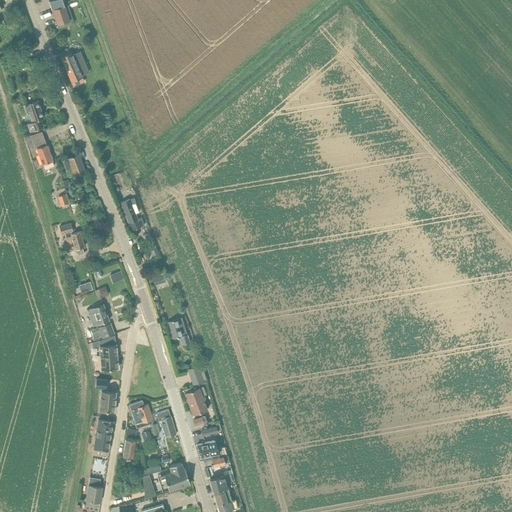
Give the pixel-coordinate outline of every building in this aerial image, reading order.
[(69,21),(62,0),(53,0),(49,1),(52,10),(53,10),(58,25),(69,21)] [(80,51),(72,54),(71,53),(61,57),(73,86),(84,82),(82,78),(81,74),(88,71),(80,51)] [(21,54),(9,58),(12,66),(24,62),(21,54)] [(28,104),(24,105),(27,115),(26,115),(27,118),(31,117),(33,121),(27,123),(29,131),(31,130),(33,130),(43,127),(40,119),(43,118),(37,100),(34,101),(28,104)] [(42,132),(33,135),(32,136),(42,165),(53,161),(42,132)] [(62,160),(66,171),(71,169),(74,175),(86,171),(78,153),(62,160)] [(130,223),(133,230),(145,225),(134,197),(120,202),(129,224),(130,223)] [(70,223),(59,227),(62,235),(64,234),(66,238),(70,251),(76,249),(78,255),(84,254),(82,247),(85,247),(80,231),(72,234),(71,231),(73,231),(75,230),(73,223),(70,224),(70,223)] [(79,281),(91,279),(89,271),(77,274),(79,281)] [(89,280),(77,284),(80,293),(92,289),(89,280)] [(105,286),(98,289),(102,297),(108,295),(105,286)] [(89,330),(93,342),(114,334),(110,323),(103,326),(102,323),(109,320),(103,304),(87,309),(93,327),(97,325),(97,327),(89,330)] [(180,337),(182,345),(189,343),(181,317),(167,322),(173,339),(180,337)] [(103,340),(93,342),(93,346),(100,346),(102,369),(118,368),(116,344),(103,345),(103,340)] [(189,356),(185,359),(190,366),(194,363),(189,356)] [(204,380),(198,366),(188,370),(193,384),(204,380)] [(96,378),(95,387),(106,388),(107,379),(96,378)] [(192,390),(192,388),(185,390),(186,393),(185,393),(193,415),(207,410),(202,396),(206,394),(203,386),(192,390)] [(100,410),(114,412),(116,392),(102,391),(100,410)] [(129,404),(135,424),(152,419),(147,404),(144,405),(142,400),(129,404)] [(168,409),(156,413),(158,420),(161,419),(166,437),(176,434),(168,409)] [(203,423),(201,417),(192,420),(194,426),(203,423)] [(98,419),(93,448),(108,450),(113,422),(98,419)] [(150,425),(153,435),(159,433),(156,423),(150,425)] [(201,429),(203,437),(217,433),(215,425),(201,429)] [(125,435),(135,437),(137,430),(127,427),(125,435)] [(125,440),(122,457),(133,459),(136,441),(125,440)] [(196,445),(200,458),(218,452),(214,440),(196,445)] [(92,450),(91,466),(101,466),(102,451),(92,450)] [(161,456),(163,463),(169,461),(167,455),(161,456)] [(214,466),(229,461),(227,455),(212,460),(214,466)] [(164,474),(166,480),(169,490),(190,483),(185,468),(183,468),(181,462),(171,465),(169,466),(170,472),(164,474)] [(160,471),(159,465),(141,469),(142,475),(160,471)] [(210,480),(214,493),(228,488),(227,482),(232,481),(230,474),(210,480)] [(86,500),(100,503),(102,487),(92,485),(92,482),(86,481),(86,484),(88,484),(86,500)] [(228,488),(214,493),(219,511),(227,511),(232,511),(229,501),(232,500),(228,488)]
